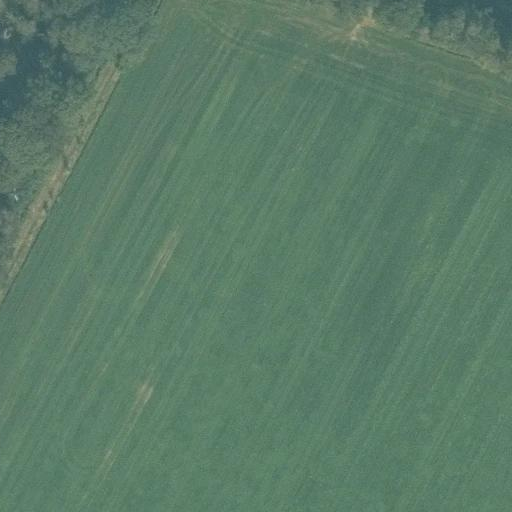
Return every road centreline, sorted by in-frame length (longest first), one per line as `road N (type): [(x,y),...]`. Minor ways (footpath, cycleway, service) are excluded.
road 1 (track): [(152,0),(0,286)]
road 2 (track): [(511,40),(389,0)]
